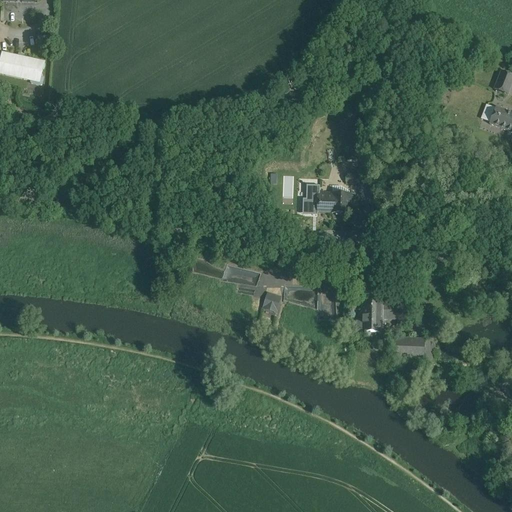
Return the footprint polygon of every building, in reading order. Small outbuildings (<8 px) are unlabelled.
[(46,69),(2,59),(0,68),(0,80),(32,88),(41,90),(42,83),(46,69)] [(511,87),(511,79),(501,75),(494,94),(508,99),(511,87)] [(45,85),(42,83),(41,90),(32,88),(31,90),(33,91),(42,93),(44,92),(45,85)] [(511,118),(496,113),(489,130),(511,138),(511,118)] [(354,177),(346,176),(346,186),(365,187),(366,177),(363,177),(354,177)] [(319,189),(306,188),(306,203),(303,203),(303,212),(312,213),(312,216),(317,216),(318,197),(319,197),(319,189)] [(319,197),(318,197),(317,216),(331,217),(332,197),(319,197)] [(349,198),(332,197),(331,217),(349,217),(349,209),(350,209),(350,203),(349,203),(349,198)] [(365,268),(357,268),(356,284),(364,284),(364,282),(365,282),(365,268)] [(365,282),(364,282),(364,284),(364,300),(363,299),(363,324),(363,334),(363,335),(380,335),(380,319),(380,318),(383,318),(383,309),(380,309),(381,292),(380,292),(380,283),(365,282)] [(268,295),(264,309),(275,312),(279,299),(268,295)] [(400,307),(385,306),(383,309),(383,318),(380,318),(380,319),(382,319),(382,320),(400,321),(400,307)] [(397,342),(397,355),(402,355),(402,359),(413,359),(414,343),(397,342)]
